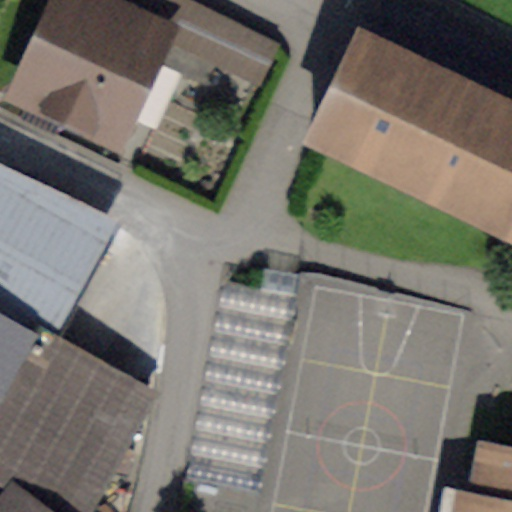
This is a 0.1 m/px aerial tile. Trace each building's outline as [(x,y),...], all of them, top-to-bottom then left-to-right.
[(108,131),(139,58),(157,66),(181,10),(159,0),(113,0),(103,24),(66,7),(35,80),(72,97),(66,111),(108,131)] [(511,60),(389,0),(386,0),(370,35),(364,32),(315,133),(511,229),(511,60)] [(191,71),(266,89),(278,35),(203,18),(191,71)] [(0,278),(72,315),(124,213),(0,149),(0,278)] [(221,280),(184,478),(256,492),(293,296),(221,280)] [(0,457),(65,494),(125,388),(0,317),(0,457)] [(511,511),(511,450),(486,445),(472,511),(511,511)] [(40,511),(15,493),(0,511),(40,511)]
